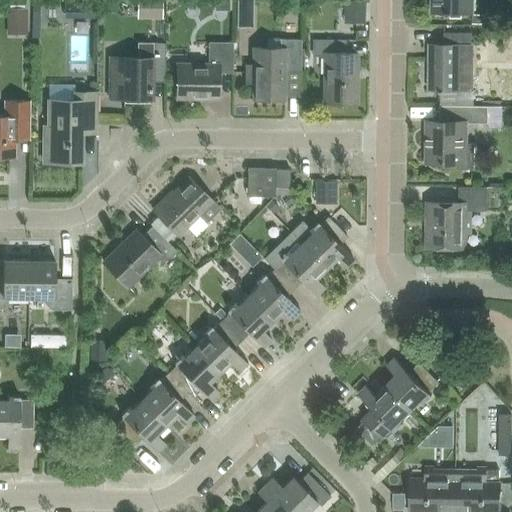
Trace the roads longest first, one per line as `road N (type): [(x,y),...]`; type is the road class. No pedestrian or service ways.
road 1 (residential): [(0,219),(71,219),(149,152),(177,139),(397,142)]
road 2 (residential): [(0,500),(167,499),(272,402)]
road 3 (residential): [(272,402),(395,286)]
road 4 (residential): [(365,511),(355,487),(272,402)]
road 5 (residential): [(395,286),(397,142)]
road 6 (residential): [(397,142),(398,0)]
